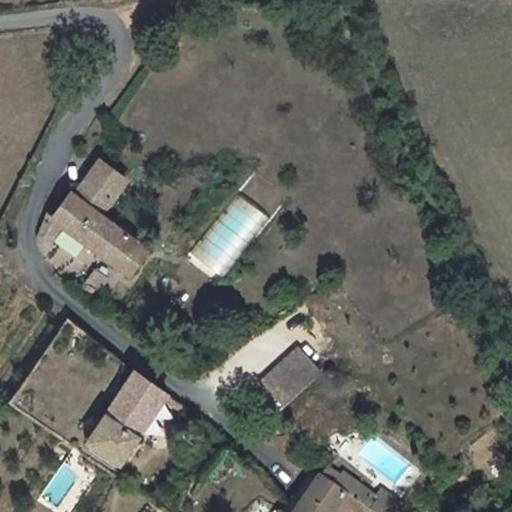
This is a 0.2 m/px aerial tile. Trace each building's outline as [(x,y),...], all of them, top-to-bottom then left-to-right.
[(93,255),(109,231),(93,217),(120,181),(95,162),(68,199),(64,197),(48,219),(42,215),(33,238),(32,246),(36,254),(39,260),(58,231),(93,255)] [(279,410),(322,372),(298,345),(255,384),(279,410)] [(164,402),(132,379),(87,447),(117,468),(164,402)] [(319,478),(315,483),(339,503),(348,495),(331,483),(329,485),(319,478)] [(339,503),(315,483),(311,488),(302,481),(288,497),(295,505),(289,511),(362,511),(348,495),(339,503)] [(288,497),(273,511),(289,511),(295,505),(288,497)]
